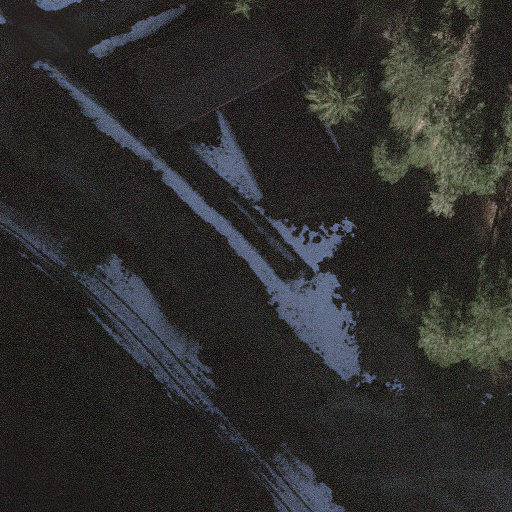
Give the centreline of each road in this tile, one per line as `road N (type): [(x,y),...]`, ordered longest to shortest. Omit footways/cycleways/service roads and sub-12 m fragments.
road 1 (track): [(0,217),(137,331),(301,511)]
road 2 (track): [(7,0),(196,173),(287,270)]
